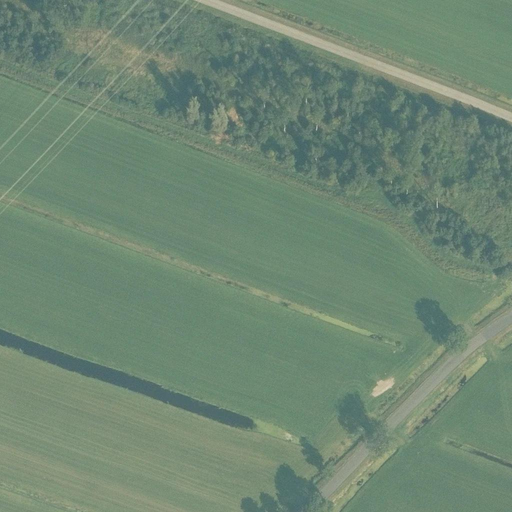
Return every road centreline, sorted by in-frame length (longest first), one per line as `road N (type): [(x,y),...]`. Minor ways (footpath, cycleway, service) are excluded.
road 1 (unclassified): [(511,118),(200,0)]
road 2 (tertiary): [(311,511),(406,406),(511,316)]
